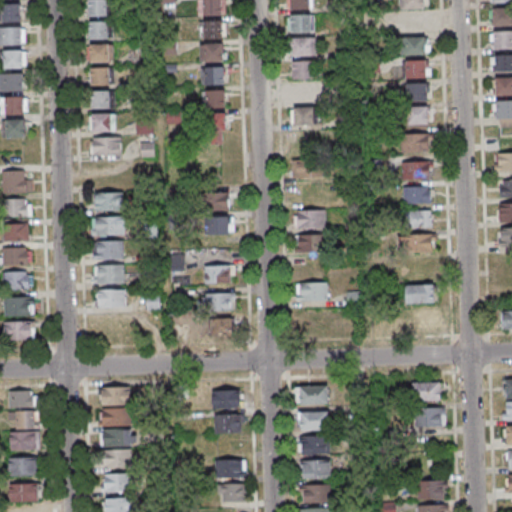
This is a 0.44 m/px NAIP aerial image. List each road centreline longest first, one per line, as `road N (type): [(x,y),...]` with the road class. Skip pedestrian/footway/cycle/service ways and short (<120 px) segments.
road 1 (residential): [(479,511),(462,0)]
road 2 (residential): [(77,511),(60,0)]
road 3 (residential): [(276,511),(260,0)]
road 4 (residential): [(0,369),(511,353)]
